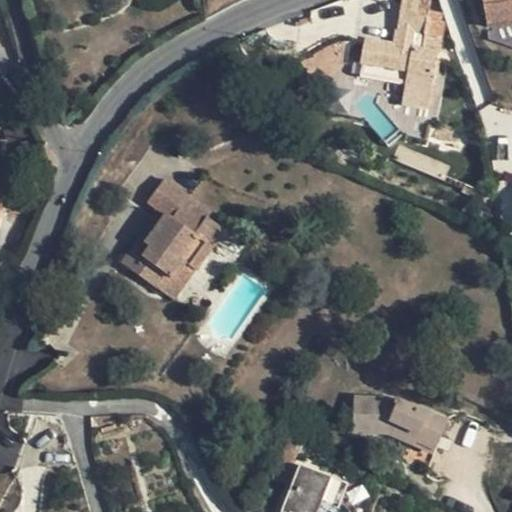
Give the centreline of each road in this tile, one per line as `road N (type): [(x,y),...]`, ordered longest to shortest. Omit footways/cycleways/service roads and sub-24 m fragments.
road 1 (residential): [(288,0),(177,51),(134,84),(83,149),(69,183)]
road 2 (residential): [(69,183),(14,0)]
